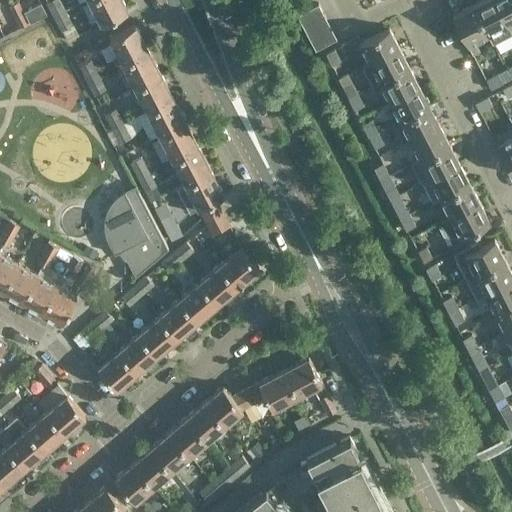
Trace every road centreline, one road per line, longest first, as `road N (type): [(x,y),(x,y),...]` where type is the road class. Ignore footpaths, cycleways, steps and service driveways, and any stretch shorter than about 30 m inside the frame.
road 1 (secondary): [(434,480),(271,166)]
road 2 (residential): [(505,205),(406,0)]
road 3 (residential): [(122,428),(276,300)]
road 4 (secondary): [(171,0),(217,100),(271,166)]
road 5 (secondary): [(271,166),(206,0)]
road 6 (residential): [(122,428),(46,337),(0,312)]
road 7 (residential): [(26,511),(122,428)]
